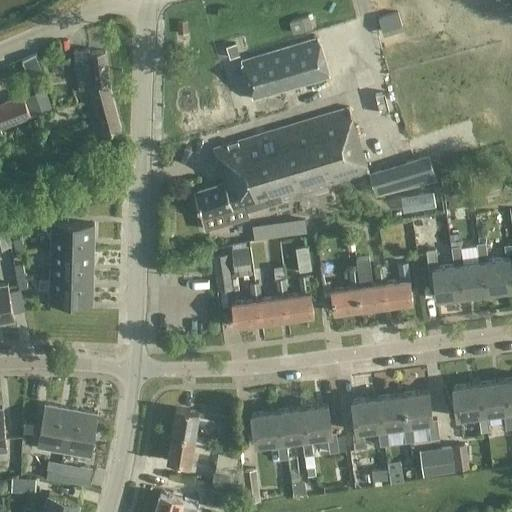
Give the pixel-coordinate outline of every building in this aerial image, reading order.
[(308,15),(289,21),(292,33),(312,27),(308,15)] [(177,21),(177,33),(188,33),(187,20),(177,21)] [(266,93),(329,74),(317,36),(254,55),(266,93)] [(239,54),(235,42),(225,45),(229,57),(239,54)] [(88,86),(92,98),(91,98),(102,132),(121,126),(108,85),(102,49),(87,51),(86,47),(71,50),(77,89),(88,86)] [(51,105),(44,87),(24,94),(31,112),(51,105)] [(0,100),(0,124),(30,113),(22,92),(0,100)] [(192,191),(204,228),(227,221),(248,214),(246,210),(367,171),(346,107),(214,150),(224,181),(192,191)] [(427,153),(397,162),(404,186),(435,179),(427,153)] [(11,207),(4,209),(7,217),(14,215),(11,207)] [(252,224),(253,238),(306,231),(304,217),(252,224)] [(4,220),(0,221),(0,246),(9,245),(4,220)] [(50,248),(93,249),(94,222),(51,221),(50,248)] [(459,232),(448,233),(450,244),(460,243),(459,232)] [(21,235),(12,237),(15,249),(24,248),(21,235)] [(482,258),(486,289),(511,286),(508,255),(487,258),(485,240),(475,241),(478,259),(482,258)] [(450,245),(453,262),(457,262),(461,292),(486,289),(482,258),(478,259),(462,261),(459,244),(450,245)] [(231,248),(234,274),(251,272),(248,245),(231,248)] [(295,246),(299,271),(312,269),(311,267),(308,245),(304,245),(295,246)] [(457,262),(453,262),(437,264),(435,247),(425,249),(428,267),(432,267),(436,296),(461,292),(457,262)] [(49,275),(92,276),(93,249),(50,248),(49,275)] [(212,255),(216,289),(231,287),(227,253),(212,255)] [(383,280),(385,279),(383,263),(375,264),(377,281),(370,281),(367,256),(356,257),(357,267),(359,283),(356,283),(359,303),(359,305),(385,302),(383,280)] [(383,280),(385,302),(412,299),(409,276),(407,276),(405,260),(397,261),(399,278),(385,279),(383,280)] [(22,261),(13,263),(16,275),(25,274),(22,261)] [(284,294),(286,293),(283,264),(274,265),(277,294),(260,297),(258,297),(260,319),(287,315),(284,294)] [(359,305),(359,303),(356,283),(359,283),(357,267),(349,268),(351,284),(330,287),(333,308),(359,305)] [(300,292),(286,293),(284,294),(287,315),(314,312),(311,291),(309,291),(307,273),(298,274),(300,292)] [(25,274),(16,275),(18,288),(27,286),(25,274)] [(91,303),(92,276),(49,275),(49,302),(91,303)] [(234,322),(260,319),(258,297),(260,297),(258,280),(250,281),(252,297),(231,300),(234,322)] [(0,285),(0,322),(14,320),(8,284),(0,285)] [(507,408),(511,407),(511,406),(511,376),(503,377),(507,408)] [(481,411),(486,411),(502,408),(505,426),(511,425),(511,413),(511,407),(507,408),(503,377),(477,381),(481,411)] [(488,429),(486,411),(481,411),(477,381),(452,384),(456,415),(477,412),(480,430),(488,429)] [(429,387),(402,390),(406,421),(411,421),(413,439),(429,437),(427,419),(429,437),(438,436),(435,417),(432,417),(429,387)] [(380,425),(385,424),(402,422),(404,440),(413,439),(411,421),(406,421),(402,390),(376,394),(380,425)] [(380,425),(376,394),(350,397),(354,429),(376,426),(379,444),(387,443),(385,424),(380,425)] [(326,401),(301,405),(305,435),(310,434),(326,432),(328,450),(337,449),(335,430),(330,430),(326,401)] [(70,407),(43,402),(36,444),(63,449),(70,407)] [(280,439),(285,438),(301,436),(303,453),(313,452),(310,434),(305,435),(301,405),(276,408),(280,439)] [(193,436),(194,435),(196,419),(212,421),(214,413),(199,411),(199,410),(176,406),(171,432),(193,436)] [(97,412),(70,407),(63,449),(90,454),(97,412)] [(287,456),(285,438),(280,439),(276,408),(250,411),(254,442),(276,439),(278,457),(287,456)] [(209,437),(194,435),(193,436),(171,432),(166,459),(189,463),(192,442),(208,445),(209,437)] [(464,442),(451,444),(455,468),(468,466),(464,442)] [(455,468),(451,444),(419,449),(423,475),(455,471),(455,468)] [(401,479),(399,462),(387,464),(389,481),(401,479)] [(214,465),(211,480),(235,484),(238,469),(214,465)] [(255,467),(242,469),(246,500),(259,498),(255,467)] [(59,470),(47,468),(46,476),(58,478),(59,470)] [(71,472),(59,470),(58,478),(69,480),(71,472)] [(36,477),(10,476),(10,490),(35,491),(36,477)] [(300,480),(291,481),(293,494),(306,492),(305,484),(300,480)] [(160,490),(154,511),(177,511),(179,506),(195,510),(197,502),(183,498),(183,497),(160,490)] [(74,511),(78,500),(48,491),(43,510),(25,504),(22,511),(74,511)]
